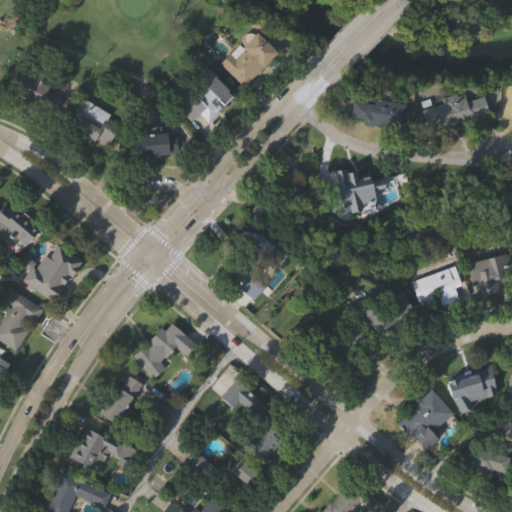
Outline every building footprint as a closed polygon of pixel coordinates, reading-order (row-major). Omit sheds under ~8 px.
[(273,53),(241,86),(220,65),(252,32),(273,53)] [(28,95),(9,84),(20,65),(39,76),(28,95)] [(197,129),(175,107),(209,72),(231,94),(197,129)] [(511,105),(508,107),(503,96),(511,91),(511,105)] [(486,115),(413,134),(408,114),(441,105),(439,98),(462,92),(464,100),(480,96),(486,115)] [(402,106),(400,119),(393,118),(391,127),(346,120),(350,97),(402,106)] [(79,101),(118,120),(104,147),(66,129),(79,101)] [(130,157),(130,133),(175,133),(175,157),(130,157)] [(392,202),(336,219),(329,196),(384,179),(392,202)] [(23,245),(0,224),(0,206),(6,200),(38,229),(23,245)] [(241,290),(211,259),(235,237),(243,245),(252,236),(274,259),(241,290)] [(80,261),(50,301),(22,280),(52,239),(80,261)] [(510,288),(480,295),(476,279),(468,281),(464,263),(503,255),(510,288)] [(458,286),(453,287),(457,299),(419,311),(410,279),(452,267),(458,286)] [(0,320),(8,306),(0,301),(0,299),(6,287),(40,306),(15,350),(0,341),(0,320)] [(149,379),(130,353),(171,323),(183,339),(156,359),(163,369),(149,379)] [(456,413),(446,379),(488,368),(497,401),(456,413)] [(110,383),(116,387),(124,374),(139,383),(115,425),(93,412),(110,383)] [(423,449),(396,421),(428,390),(450,412),(429,433),(435,438),(423,449)] [(243,449),(261,421),(279,433),(269,449),(274,452),(266,463),(243,449)] [(94,468),(69,458),(82,426),(130,446),(124,460),(101,451),(94,468)] [(469,447),(504,453),(501,473),(466,468),(469,447)] [(254,474),(244,486),(224,467),(234,455),(254,474)] [(39,511),(58,470),(107,493),(101,507),(74,495),(66,511),(39,511)]
